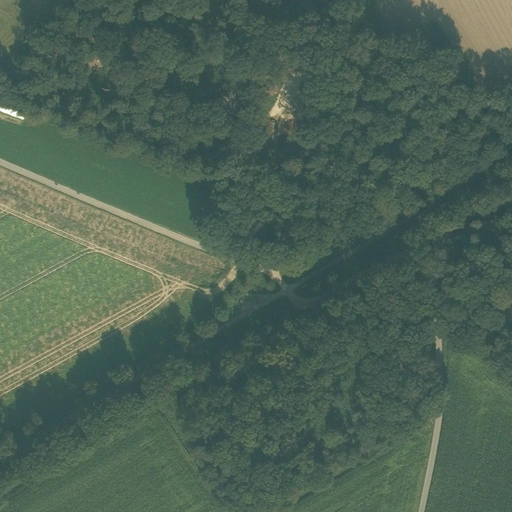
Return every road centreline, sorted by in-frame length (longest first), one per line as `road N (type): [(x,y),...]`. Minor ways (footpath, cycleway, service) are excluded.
road 1 (unclassified): [(0,161),(270,273),(299,311),(417,252),(438,294),(442,379),(421,511)]
road 2 (track): [(361,0),(270,273)]
